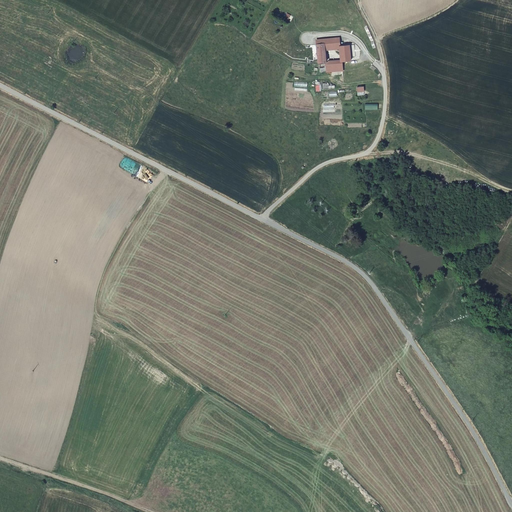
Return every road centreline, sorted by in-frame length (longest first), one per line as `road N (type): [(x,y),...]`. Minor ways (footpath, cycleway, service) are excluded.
road 1 (unclassified): [(511,504),(370,282),(264,220)]
road 2 (unclassified): [(264,220),(0,86)]
road 3 (residential): [(264,220),(322,164),(367,153),(379,139),(386,80),(376,37)]
road 4 (track): [(348,157),(376,204),(511,309)]
road 5 (track): [(358,0),(376,37),(459,0)]
